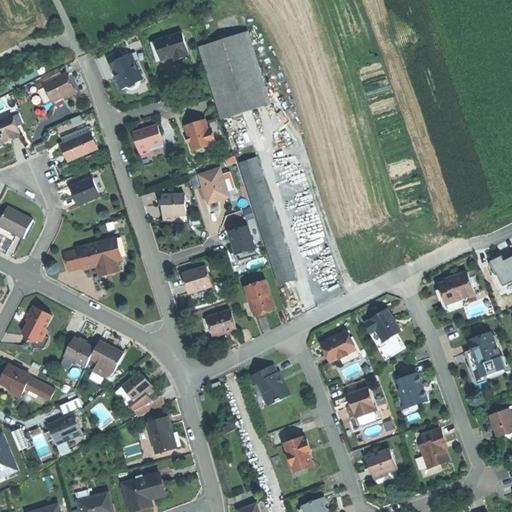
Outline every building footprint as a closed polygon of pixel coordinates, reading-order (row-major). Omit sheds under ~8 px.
[(224,119),(273,104),(250,32),(201,47),(224,119)] [(193,57),(191,53),(193,52),(187,33),(154,43),(160,63),(173,59),(177,57),(178,61),(193,57)] [(124,90),(130,87),(135,88),(141,82),(146,80),(132,50),(124,54),(123,50),(109,57),(117,73),(124,90)] [(42,77),(43,78),(46,85),(63,76),(59,68),(42,77)] [(76,91),(68,74),(63,76),(46,85),(47,87),(54,100),(55,102),(63,98),(76,91)] [(35,82),(40,91),(47,87),(46,85),(43,78),(35,82)] [(40,91),(47,104),(54,100),(47,87),(40,91)] [(15,124),(16,123),(13,115),(0,120),(0,138),(2,137),(4,140),(5,142),(12,139),(20,136),(19,133),(15,124)] [(197,123),(187,127),(195,151),(214,144),(214,143),(217,142),(213,129),(210,130),(207,120),(197,123)] [(148,129),(136,133),(142,155),(152,152),(151,148),(165,143),(160,126),(148,129)] [(72,160),(99,149),(95,140),(86,144),(82,136),(65,143),(69,153),(72,160)] [(13,142),(12,139),(5,142),(4,140),(0,141),(0,148),(7,145),(13,142)] [(333,276),(300,155),(279,160),(312,282),(333,276)] [(280,285),(298,280),(259,158),(241,164),(280,285)] [(228,192),(223,176),(221,171),(202,177),(210,204),(219,201),(229,197),(228,192)] [(223,176),(228,192),(237,189),(231,173),(223,176)] [(82,204),(109,193),(102,175),(75,186),(79,195),(82,204)] [(188,195),(164,196),(164,209),(165,221),(177,220),(177,216),(188,216),(188,195)] [(9,206),(0,222),(0,225),(11,231),(25,238),(35,219),(9,206)] [(249,227),(230,233),(234,246),(238,259),(257,253),(249,227)] [(80,250),(85,266),(85,270),(97,267),(105,265),(107,273),(113,272),(119,271),(117,262),(123,261),(120,249),(117,250),(114,239),(80,248),(80,250)] [(70,270),(85,266),(80,250),(66,253),(70,270)] [(511,258),(505,261),(503,256),(489,263),(495,275),(498,273),(504,286),(511,281),(511,258)] [(105,265),(97,267),(100,275),(107,273),(105,265)] [(195,272),(186,275),(192,294),(214,286),(208,268),(195,272)] [(448,282),(441,285),(444,295),(448,304),(463,299),(466,294),(470,296),(476,294),(469,274),(456,279),(455,277),(447,280),(448,282)] [(268,281),(247,287),(256,317),(267,314),(277,310),(268,281)] [(463,299),(448,304),(450,312),(465,306),(470,296),(466,294),(463,299)] [(38,336),(46,336),(49,330),(48,328),(54,315),(35,305),(30,315),(27,320),(29,323),(24,332),(30,342),(35,341),(38,336)] [(372,320),(367,323),(373,333),(378,330),(385,342),(403,331),(398,323),(396,323),(396,320),(389,309),(372,320)] [(232,311),(211,317),(217,336),(229,332),(235,331),(238,329),(232,311)] [(217,336),(211,317),(208,318),(214,337),(217,336)] [(334,341),(333,339),(323,344),(328,353),(332,361),(341,357),(349,353),(357,349),(349,332),(340,336),(341,338),(334,341)] [(492,332),(472,339),(472,341),(470,342),(473,350),(473,352),(476,351),(481,365),(502,358),(501,355),(502,355),(499,345),(498,346),(497,345),(497,343),(494,336),(492,332)] [(92,359),(97,348),(86,342),(75,337),(65,356),(87,367),(92,359)] [(114,347),(102,340),(97,348),(92,359),(116,372),(126,353),(114,347)] [(486,377),(506,369),(502,358),(481,365),(476,351),(473,352),(473,350),(466,353),(478,384),(487,380),(486,377)] [(64,358),(62,364),(72,367),(73,360),(64,358)] [(5,375),(1,382),(13,388),(23,393),(26,388),(32,377),(32,376),(10,365),(5,375)] [(283,382),(279,373),(275,366),(251,377),(255,385),(258,383),(261,390),(263,389),(270,402),(277,399),(279,402),(283,400),(282,399),(292,394),(286,381),(283,382)] [(405,396),(408,404),(418,401),(419,404),(430,400),(425,386),(420,372),(399,379),(402,386),(400,390),(403,396),(405,396)] [(131,394),(137,401),(147,393),(153,402),(160,397),(152,388),(154,386),(148,380),(143,373),(140,376),(138,374),(123,387),(130,394),(131,394)] [(56,390),(32,377),(26,388),(51,400),(56,390)] [(13,388),(1,382),(0,384),(0,387),(11,393),(13,388)] [(214,390),(223,387),(222,382),(215,385),(214,384),(212,385),(214,390)] [(131,394),(130,394),(123,387),(123,386),(116,392),(127,405),(130,404),(134,400),(136,402),(137,401),(131,394)] [(13,388),(11,393),(21,398),(23,393),(13,388)] [(352,406),(352,405),(349,407),(351,412),(353,417),(357,415),(366,412),(366,415),(374,412),(378,411),(370,388),(350,395),(352,399),(354,405),(352,406)] [(263,389),(261,390),(268,403),(270,402),(263,389)] [(162,396),(160,397),(153,402),(147,393),(137,401),(136,402),(134,400),(130,404),(136,411),(139,416),(166,403),(162,396)] [(65,415),(84,407),(80,398),(62,406),(65,415)] [(511,413),(510,409),(491,416),(495,427),(499,437),(511,432),(511,413)] [(366,415),(358,418),(361,426),(377,420),(374,412),(366,415)] [(75,414),(58,421),(60,422),(61,421),(62,421),(64,421),(65,422),(77,417),(75,414)] [(170,415),(149,421),(158,452),(177,446),(173,433),(175,433),(173,425),(170,415)] [(60,422),(58,421),(49,424),(52,430),(46,433),(49,441),(55,439),(56,442),(68,437),(69,440),(83,434),(77,417),(65,422),(64,421),(62,421),(61,421),(60,422)] [(231,430),(238,427),(236,422),(229,425),(231,430)] [(222,434),(231,430),(229,425),(220,429),(222,434)] [(444,443),(446,439),(442,429),(423,436),(426,444),(422,445),(430,467),(450,460),(446,448),(444,443)] [(22,431),(13,435),(20,449),(29,445),(22,431)] [(0,472),(3,471),(5,475),(19,469),(3,433),(0,434),(0,472)] [(58,444),(62,454),(70,450),(67,441),(69,440),(68,437),(56,442),(57,444),(58,444)] [(309,450),(312,449),(310,443),(307,437),(305,438),(304,437),(286,443),(289,453),(287,454),(291,466),(293,465),(294,467),(303,463),(304,467),(313,464),(310,455),(309,450)] [(391,449),(367,458),(372,469),(376,479),(390,474),(390,472),(399,468),(391,449)] [(162,473),(126,483),(134,510),(146,507),(156,504),(154,498),(168,494),(162,473)] [(81,500),(93,496),(91,489),(79,492),(81,500)] [(116,511),(111,491),(93,496),(81,500),(83,511),(116,511)] [(304,505),(306,511),(327,511),(326,507),(328,504),(325,497),(304,505)] [(61,511),(59,503),(32,511),(61,511)]
